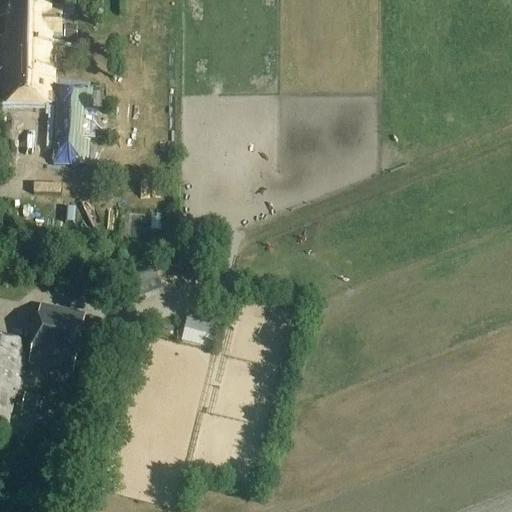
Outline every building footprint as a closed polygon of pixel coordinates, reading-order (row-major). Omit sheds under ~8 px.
[(48,11),(8,9),(7,41),(1,41),(0,77),(0,106),(56,109),(54,166),(88,167),(91,91),(56,89),(56,97),(51,97),(53,34),(60,35),(61,15),(48,15),(48,11)] [(63,41),(76,41),(77,29),(64,29),(63,41)] [(118,282),(128,310),(163,297),(153,269),(118,282)] [(74,375),(86,317),(42,307),(30,366),(74,375)] [(188,316),(184,330),(215,337),(218,323),(188,316)] [(27,347),(0,340),(0,424),(7,426),(13,396),(16,397),(27,347)] [(96,344),(91,372),(108,375),(113,347),(96,344)] [(24,396),(22,408),(36,411),(38,399),(24,396)]
